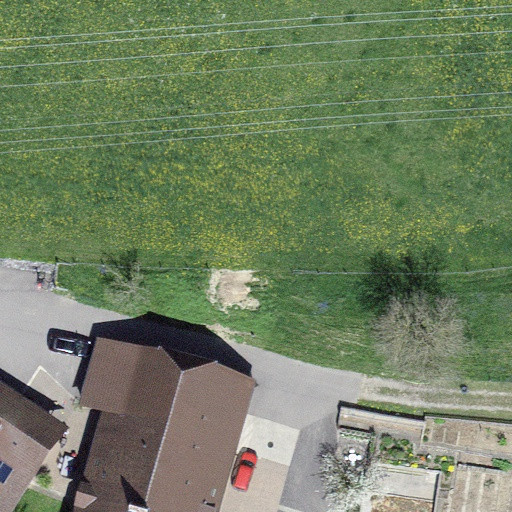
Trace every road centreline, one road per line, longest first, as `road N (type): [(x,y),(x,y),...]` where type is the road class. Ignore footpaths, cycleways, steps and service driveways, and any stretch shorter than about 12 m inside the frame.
road 1 (track): [(0,293),(304,376),(319,511)]
road 2 (track): [(304,376),(511,400)]
